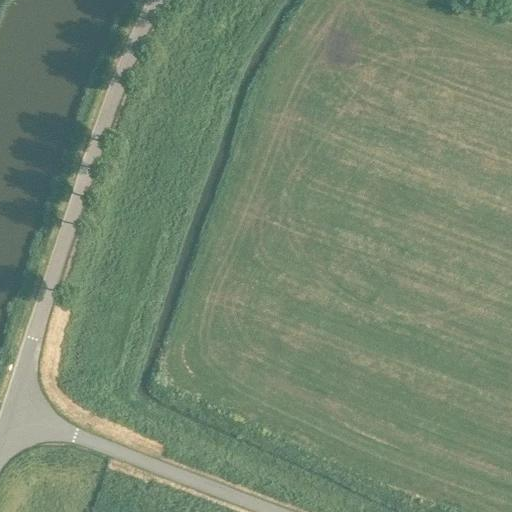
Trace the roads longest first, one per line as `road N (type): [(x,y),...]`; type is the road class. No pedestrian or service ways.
road 1 (unclassified): [(9,411),(156,0)]
road 2 (unclassified): [(269,511),(9,411)]
